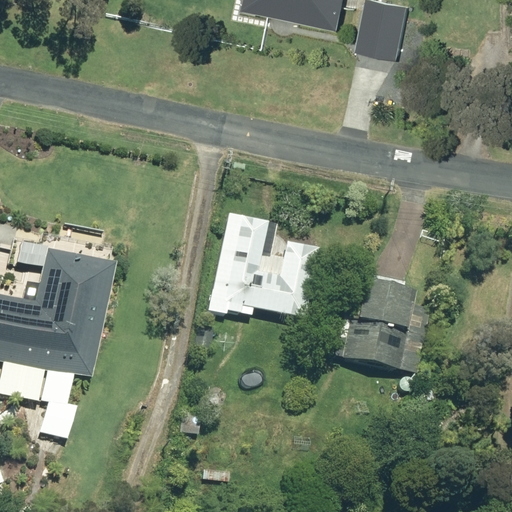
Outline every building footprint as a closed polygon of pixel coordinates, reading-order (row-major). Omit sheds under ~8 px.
[(339,26),(344,0),(245,0),(244,6),(339,26)] [(367,0),(358,47),(399,56),(409,8),(373,0),(367,0)] [(285,262),(271,259),(277,228),(228,216),(209,315),(227,319),(228,315),(253,320),(255,313),(305,323),(321,252),(288,246),(285,262)] [(0,298),(0,364),(93,384),(118,269),(48,254),(37,307),(0,298)] [(435,341),(454,345),(453,350),(463,351),(464,346),(475,349),(479,330),(511,336),(511,335),(511,280),(454,269),(447,305),(442,304),(435,341)] [(335,362),(419,379),(432,312),(415,308),(418,294),(404,292),(405,285),(377,279),(376,286),(351,281),(335,362)] [(181,436),(200,439),(202,419),(183,417),(181,436)] [(376,441),(394,443),(396,422),(379,420),(376,441)] [(202,481),(230,485),(234,461),(205,457),(202,481)]
